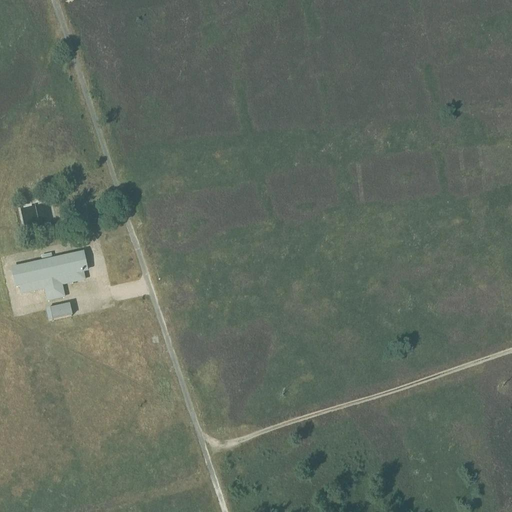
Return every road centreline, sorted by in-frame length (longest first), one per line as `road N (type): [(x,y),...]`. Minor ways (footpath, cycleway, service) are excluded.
road 1 (track): [(54,0),(201,443)]
road 2 (track): [(511,351),(227,447),(201,443)]
